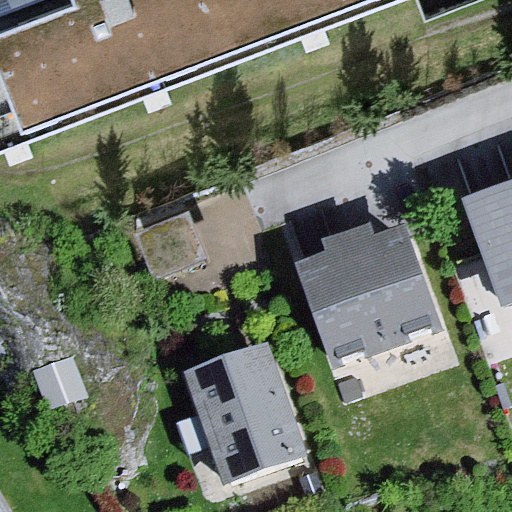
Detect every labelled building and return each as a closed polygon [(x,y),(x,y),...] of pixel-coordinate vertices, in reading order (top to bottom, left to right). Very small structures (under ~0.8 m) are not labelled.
[(0,121),(188,51),(167,0),(7,0),(0,3),(0,121)] [(318,0),(167,0),(188,51),(318,0)] [(511,202),(465,219),(503,322),(511,319),(511,202)] [(412,246),(296,280),(330,377),(440,343),(412,246)] [(269,359),(187,390),(228,503),(311,477),(269,359)] [(0,511),(34,511),(9,468),(0,473),(0,511)]
